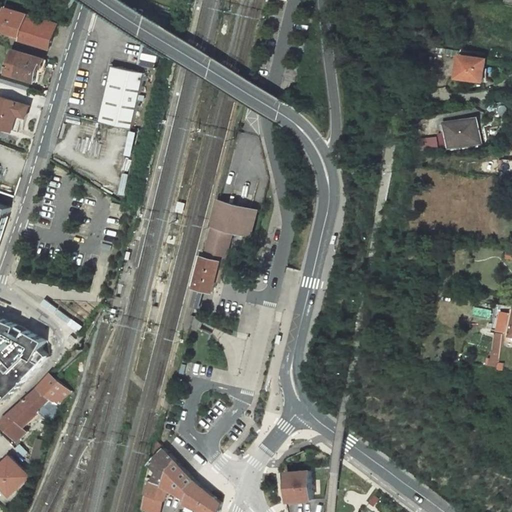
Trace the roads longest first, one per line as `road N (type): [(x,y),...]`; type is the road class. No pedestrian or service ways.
road 1 (unclassified): [(295,0),(267,114),(288,226),(246,394)]
road 2 (unclassified): [(0,282),(86,0)]
road 3 (tertiary): [(302,405),(291,362),(327,206),(323,161)]
road 4 (tertiary): [(107,0),(292,117)]
road 5 (residential): [(0,287),(57,326),(61,341),(59,357),(0,419)]
road 6 (tertiary): [(442,511),(302,405)]
road 7 (unclassified): [(323,161),(335,123),(321,0)]
road 8 (unclassified): [(397,123),(407,105),(471,97),(511,79)]
